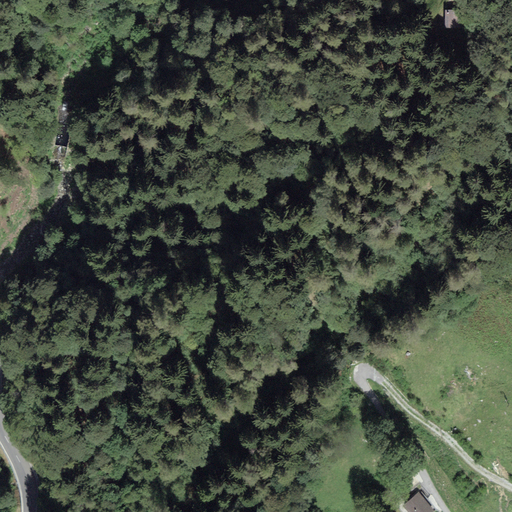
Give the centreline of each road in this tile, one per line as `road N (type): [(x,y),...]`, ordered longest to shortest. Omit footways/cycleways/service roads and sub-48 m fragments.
road 1 (track): [(370,370),(511,486)]
road 2 (residential): [(447,511),(361,382),(360,370),(370,370)]
